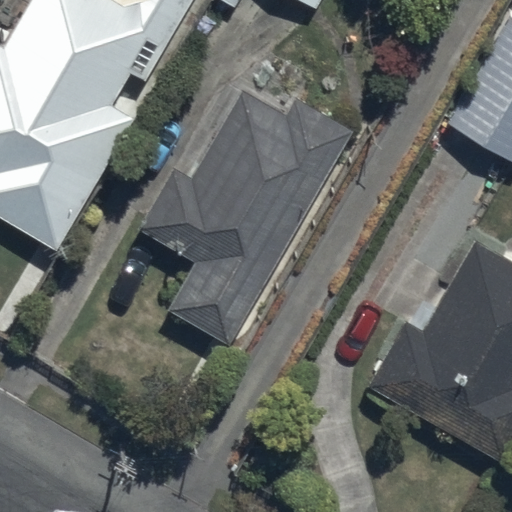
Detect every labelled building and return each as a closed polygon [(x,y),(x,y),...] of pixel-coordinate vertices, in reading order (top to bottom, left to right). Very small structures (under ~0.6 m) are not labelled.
[(0,221),(57,254),(134,120),(111,107),(129,74),(145,83),(193,0),(146,0),(147,0),(119,9),(104,0),(30,0),(0,50),(0,221)] [(321,0),(299,0),(317,10),(321,0)] [(511,18),(508,16),(444,122),(511,163),(511,18)] [(280,117),(239,91),(185,178),(174,171),(139,226),(197,262),(167,309),(223,344),(352,139),(291,100),(280,117)] [(398,323),(363,384),(503,465),(511,449),(511,264),(477,245),(424,338),(398,323)]
